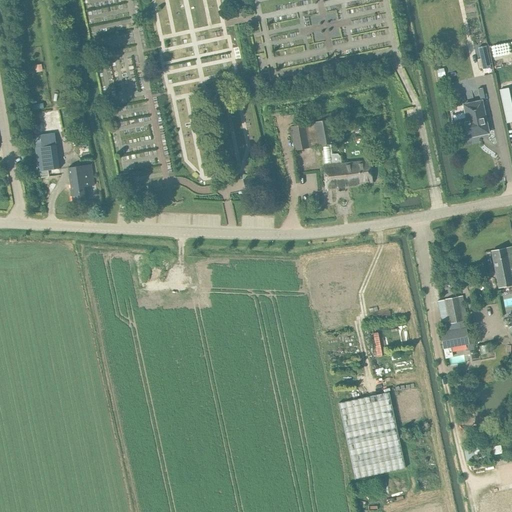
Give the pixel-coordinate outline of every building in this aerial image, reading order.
[(176,0),(166,0),(168,11),(178,10),(176,0)] [(486,45),(477,47),(480,58),(482,69),(491,67),(486,45)] [(41,64),(34,65),(36,73),(43,71),(41,64)] [(511,86),(501,90),(509,123),(511,122),(511,86)] [(461,120),(452,122),(454,130),(457,130),(459,139),(471,137),(470,133),(475,132),(475,133),(475,134),(476,135),(477,135),(478,135),(488,133),(486,123),(481,101),(463,105),(465,113),(463,114),(460,118),(461,120)] [(341,111),(340,111),(342,119),(362,116),(360,107),(352,109),(351,106),(341,107),(341,111)] [(333,142),(328,120),(290,128),(295,150),(321,145),(324,179),(325,189),(339,187),(339,191),(345,190),(345,186),(372,182),(371,172),(370,160),(341,163),(340,158),(337,155),(332,155),(330,144),(333,142)] [(34,148),(38,172),(60,169),(56,145),(55,134),(43,136),(44,146),(34,148)] [(91,164),(68,168),(73,202),(88,200),(86,187),(94,185),(91,164)] [(129,172),(132,189),(165,183),(161,166),(129,172)] [(243,181),(245,190),(261,187),(259,177),(243,181)] [(511,247),(491,251),(493,261),(498,287),(511,284),(511,278),(510,269),(511,268),(511,247)] [(457,297),(437,301),(440,315),(442,325),(448,324),(450,329),(445,330),(443,331),(439,332),(443,348),(450,346),(467,342),(464,328),(464,326),(463,327),(462,320),(457,297)] [(398,326),(385,329),(388,342),(401,339),(398,326)] [(376,357),(382,356),(378,332),(372,333),(376,357)] [(389,392),(339,403),(355,479),(405,468),(389,392)] [(491,439),(471,442),(471,443),(472,448),(474,459),(475,459),(493,456),(492,449),(491,439)]
